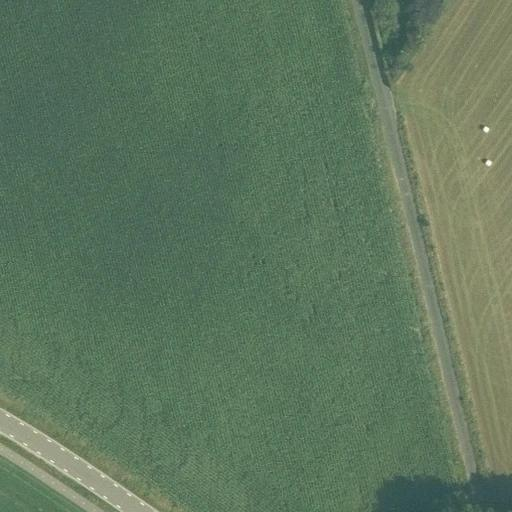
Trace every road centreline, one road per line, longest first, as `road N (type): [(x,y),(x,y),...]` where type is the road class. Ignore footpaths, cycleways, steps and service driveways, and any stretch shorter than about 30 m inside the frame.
road 1 (unclassified): [(478,511),(357,0)]
road 2 (tertiary): [(140,511),(0,424)]
